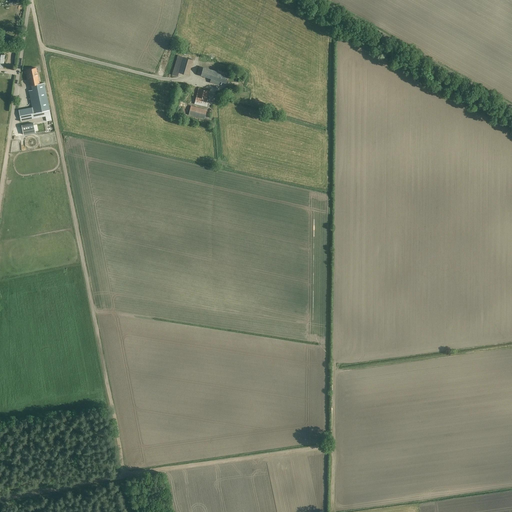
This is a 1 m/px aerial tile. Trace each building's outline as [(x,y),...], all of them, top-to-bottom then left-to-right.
[(178,55),(175,65),(172,75),(178,76),(179,72),(188,75),(193,60),(178,55)] [(199,66),(197,74),(211,79),(210,82),(219,85),(220,81),(226,83),(228,75),(199,66)] [(51,115),(45,88),(44,83),(39,84),(37,72),(36,72),(35,68),(28,69),(29,75),(28,75),(30,86),(32,85),(33,90),(29,91),(32,107),(19,110),(21,121),(51,115)] [(209,91),(199,88),(198,88),(194,104),(207,107),(208,100),(207,99),(209,91)] [(188,115),(205,119),(207,110),(191,106),(188,115)] [(35,132),(34,123),(22,125),(23,135),(35,132)]
